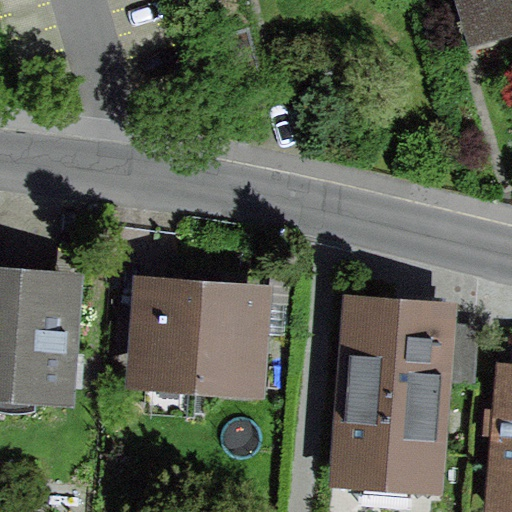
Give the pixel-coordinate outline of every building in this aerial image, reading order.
[(511,0),(455,0),(467,39),(511,26),(511,0)] [(247,28),(218,37),(235,96),(265,87),(247,28)] [(0,407),(32,410),(33,393),(75,395),(83,260),(0,255),(0,407)] [(270,276),(132,266),(124,378),(262,387),(270,276)] [(443,484),(450,378),(474,380),(479,321),(455,319),(457,291),(344,283),(330,476),(358,478),(356,507),(422,511),(423,511),(425,483),(443,484)] [(493,401),(483,400),(481,427),(490,428),(484,511),(492,511),(511,511),(511,330),(510,330),(508,355),(496,354),(493,401)]
